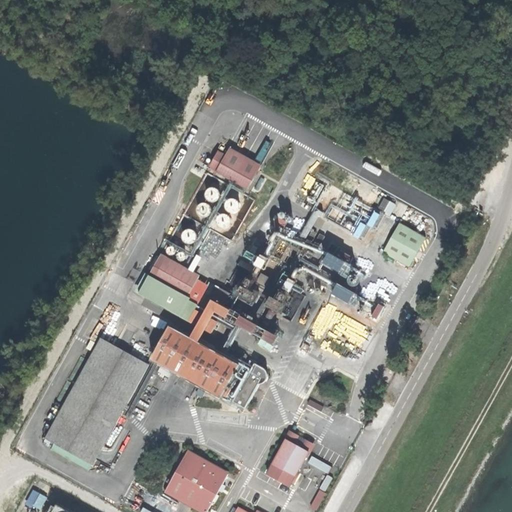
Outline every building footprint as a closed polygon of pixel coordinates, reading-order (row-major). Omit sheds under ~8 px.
[(212,165),(251,186),(260,170),(222,149),(212,165)] [(221,185),(214,184),(209,189),(208,195),(213,200),(219,201),(224,197),(225,190),(221,185)] [(355,224),(363,228),(382,194),(374,189),(355,224)] [(239,195),(233,194),(228,199),(227,205),(232,210),(238,211),(243,207),(244,200),(239,195)] [(382,206),(388,209),(394,199),(387,196),(382,206)] [(211,200),(205,200),(200,204),(199,211),(203,216),(210,216),(215,212),(215,205),(211,200)] [(230,211),(224,210),(219,214),(218,221),(223,226),(229,227),(234,222),(235,216),(230,211)] [(274,222),(285,228),(290,219),(278,213),(274,222)] [(385,250),(413,266),(429,236),(401,221),(385,250)] [(196,227),(190,226),(185,230),(184,237),(188,242),(195,242),(200,238),(200,232),(196,227)] [(276,254),(294,264),(309,236),(291,226),(276,254)] [(239,323),(244,312),(258,287),(255,286),(284,230),(279,227),(250,282),(242,277),(235,290),(244,294),(237,308),(228,303),(234,292),(218,284),(212,295),(215,297),(210,307),(239,323)] [(331,250),(337,253),(342,245),(335,241),(331,250)] [(177,244),(172,243),(169,246),(168,250),(170,254),(175,255),(178,252),(179,248),(177,244)] [(187,250),(183,249),(180,252),(179,256),(181,260),(186,261),(189,258),(190,254),(187,250)] [(242,253),(238,265),(254,271),(259,259),(242,253)] [(332,253),(320,275),(371,303),(375,295),(377,293),(373,291),(379,279),(332,253)] [(167,261),(158,278),(149,296),(193,319),(203,301),(192,296),(197,285),(201,278),(167,261)] [(380,298),(375,295),(371,303),(320,275),(318,278),(329,284),(328,286),(372,311),(380,298)] [(328,286),(329,284),(318,278),(315,277),(311,282),(322,289),(324,287),(327,289),(328,286)] [(265,337),(264,339),(276,345),(282,333),(271,327),(279,312),(284,314),(291,302),(287,300),(295,285),(285,280),(277,294),(274,293),(267,305),(271,307),(256,332),(265,337)] [(208,291),(197,285),(192,296),(203,301),(208,291)] [(316,307),(321,302),(311,292),(306,297),(316,307)] [(219,320),(202,311),(196,322),(214,331),(219,320)] [(406,331),(412,334),(421,315),(415,312),(406,331)] [(127,320),(114,343),(127,350),(139,327),(127,320)] [(172,326),(155,356),(165,361),(175,367),(248,408),(256,394),(265,378),(248,368),(172,326)] [(47,438),(95,465),(152,364),(127,350),(114,343),(103,337),(101,342),(96,350),(47,438)] [(88,346),(96,350),(101,342),(93,337),(88,346)] [(287,370),(301,377),(308,363),(294,356),(287,370)] [(253,359),(248,368),(265,378),(269,380),(274,371),(253,359)] [(175,367),(165,361),(160,370),(171,377),(175,367)] [(288,439),(270,473),(293,487),(312,451),(314,445),(309,440),(297,434),(290,434),(287,438),(288,439)] [(204,511),(209,511),(230,473),(225,470),(227,465),(222,463),(226,456),(223,455),(220,461),(206,454),(209,447),(204,444),(200,451),(197,449),(194,453),(189,451),(167,492),(204,511)] [(318,509),(328,490),(322,487),(312,506),(318,509)] [(35,504),(41,493),(35,489),(26,504),(33,508),(35,504)] [(42,508),(48,497),(41,493),(35,504),(42,508)] [(69,511),(53,502),(47,511),(69,511)] [(266,511),(259,508),(258,511),(250,507),(252,504),(247,502),(245,507),(240,503),(235,511),(266,511)]
